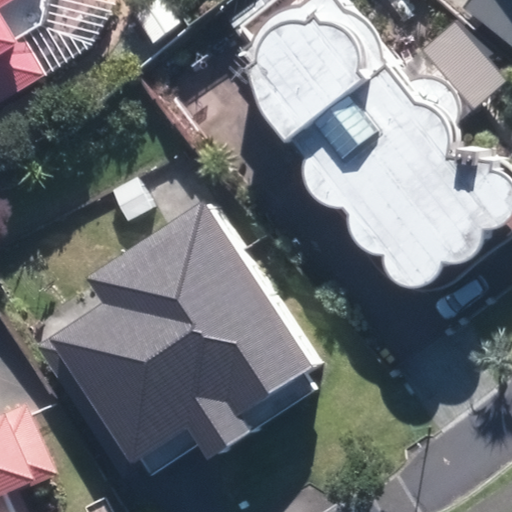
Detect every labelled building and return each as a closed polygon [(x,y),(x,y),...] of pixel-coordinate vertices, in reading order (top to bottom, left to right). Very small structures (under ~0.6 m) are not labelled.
[(0,0),(0,60),(39,39),(17,2),(20,0),(0,0)] [(275,0),(243,27),(286,80),(291,99),(334,152),(330,167),(337,183),(351,196),(370,196),(378,206),(376,220),(383,233),(396,243),(408,244),(412,248),(412,262),(424,273),(436,277),(448,276),(460,268),(467,253),(480,253),(492,249),(502,242),(506,233),(507,220),(511,220),(511,152),(470,150),(472,129),(467,116),(454,102),(445,99),(439,99),(402,54),(398,37),(390,22),(376,10),(364,8),(365,7),(359,0),(275,0)] [(511,0),(480,0),(477,5),(511,34),(511,0)] [(48,346),(133,475),(155,461),(158,465),(213,429),(227,451),(265,426),(252,406),(326,357),(222,199),(108,273),(123,296),(48,346)] [(0,511),(36,511),(24,486),(65,467),(35,404),(0,419),(0,511)]
